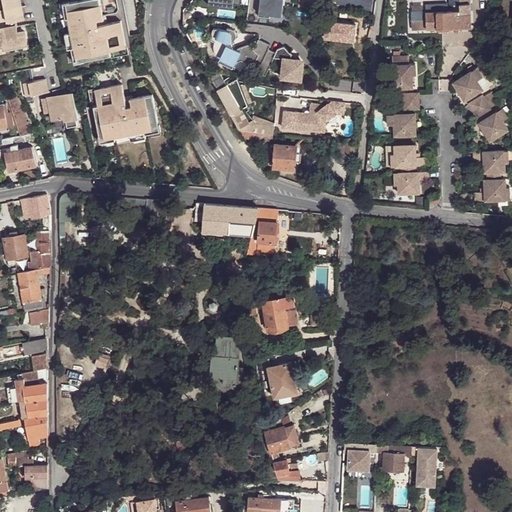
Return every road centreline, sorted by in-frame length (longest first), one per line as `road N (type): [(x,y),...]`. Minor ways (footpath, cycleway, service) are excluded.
road 1 (unclassified): [(53,511),(53,185)]
road 2 (unclassified): [(350,210),(332,511)]
road 3 (unclassified): [(381,0),(350,210)]
road 4 (unclassified): [(53,185),(225,195),(247,183)]
road 5 (unclassified): [(350,210),(511,225)]
road 6 (residential): [(159,19),(155,46),(170,85),(201,142),(213,149)]
road 7 (residential): [(213,149),(215,133),(159,19)]
